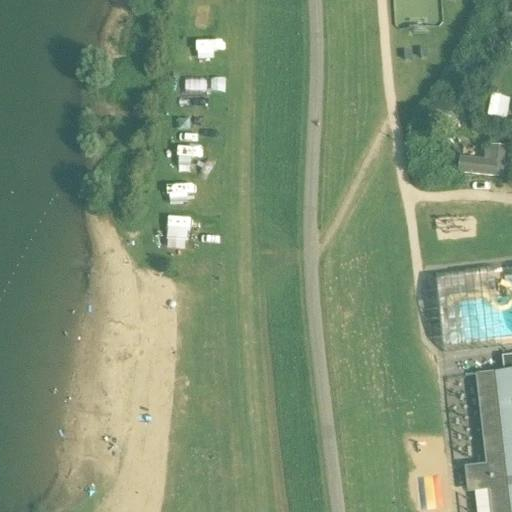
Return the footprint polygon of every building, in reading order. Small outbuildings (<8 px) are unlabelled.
[(181,117),(197,117),(197,99),(182,99),(181,117)] [(506,177),(508,139),(492,139),(492,155),(465,155),(464,176),(506,177)] [(511,265),(435,275),(443,353),(511,344),(511,265)] [(476,511),(511,511),(511,373),(503,374),(482,377),(478,377),(478,378),(488,467),(466,470),(468,487),(475,492),(476,511)] [(469,425),(453,426),(456,457),(472,456),(469,425)]
